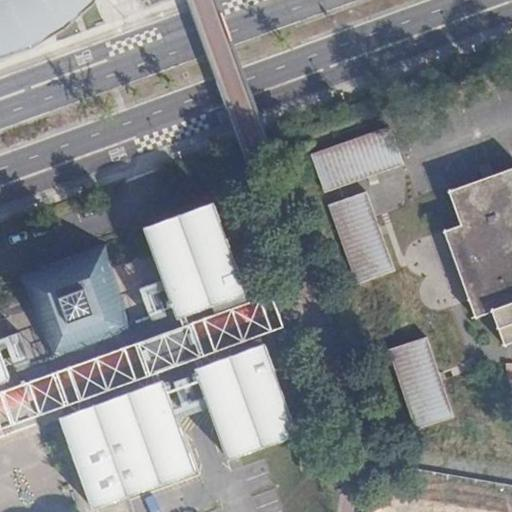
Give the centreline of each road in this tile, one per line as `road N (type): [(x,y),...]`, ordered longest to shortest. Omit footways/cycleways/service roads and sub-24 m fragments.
road 1 (secondary): [(0,169),(467,0)]
road 2 (secondary): [(318,0),(0,115)]
